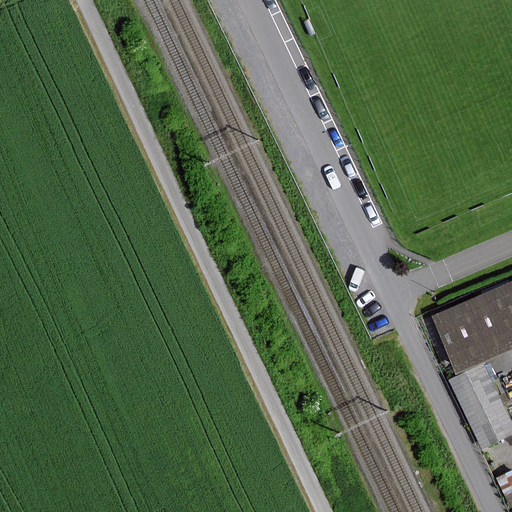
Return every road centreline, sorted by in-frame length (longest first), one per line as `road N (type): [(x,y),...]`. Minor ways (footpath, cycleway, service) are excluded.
road 1 (unclassified): [(494,511),(254,0)]
road 2 (unclassified): [(324,511),(84,0)]
